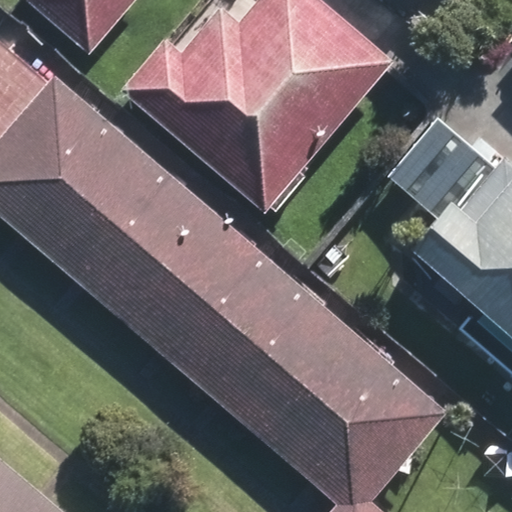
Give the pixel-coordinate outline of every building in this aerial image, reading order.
[(34,0),(97,52),(139,0),(34,0)] [(175,29),(126,87),(272,210),(402,57),(334,0),(258,0),(248,13),(232,0),(223,0),(189,41),(175,29)] [(461,402),(13,28),(0,42),(0,209),(343,496),(329,511),(413,511),(387,490),(461,402)] [(511,364),(511,150),(472,199),(462,191),(418,244),(484,298),(462,324),(511,364)] [(76,511),(0,447),(0,511),(76,511)]
